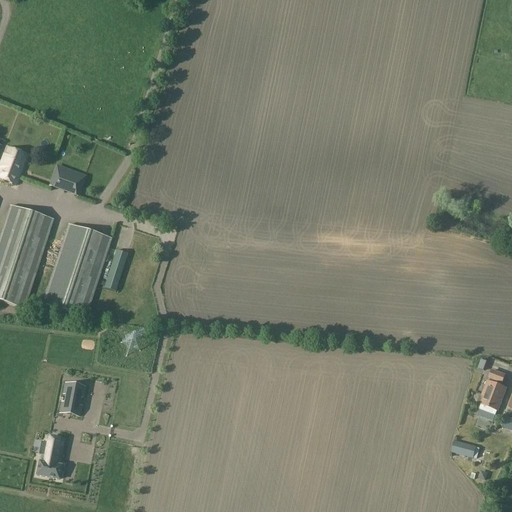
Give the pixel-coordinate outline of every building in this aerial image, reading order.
[(0,169),(0,179),(16,185),(26,155),(7,148),(6,153),(3,154),(1,160),(2,162),(0,169)] [(86,176),(57,166),(50,185),(79,196),(86,176)] [(0,236),(0,305),(19,312),(23,313),(54,222),(10,207),(0,236)] [(42,308),(66,316),(86,323),(113,242),(69,227),(42,308)] [(481,360),(477,369),(483,371),(487,362),(481,360)] [(502,385),(506,376),(491,371),(488,380),(490,380),(501,384),(502,385)] [(479,406),(480,406),(479,410),(478,416),(493,422),(495,416),(495,417),(497,413),(507,389),(500,386),(501,384),(490,380),(489,382),(487,381),(481,396),(483,397),(479,406)] [(59,394),(58,402),(55,402),(53,412),(73,416),(78,387),(59,383),(56,394),(59,394)] [(507,430),(511,419),(506,416),(501,427),(507,430)] [(40,462),(39,462),(36,476),(59,481),(61,466),(58,466),(63,445),(44,441),(40,462)] [(477,447),(453,441),(450,453),(474,459),(477,447)] [(485,482),(488,474),(480,472),(478,479),(485,482)]
